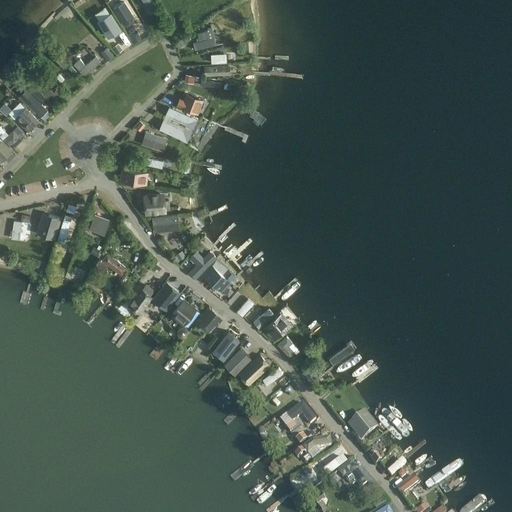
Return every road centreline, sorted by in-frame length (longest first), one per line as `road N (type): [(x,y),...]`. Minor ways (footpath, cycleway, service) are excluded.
road 1 (residential): [(403,511),(269,346),(141,236),(101,183)]
road 2 (unknown): [(93,156),(172,76),(174,64),(150,42),(62,112),(0,181)]
